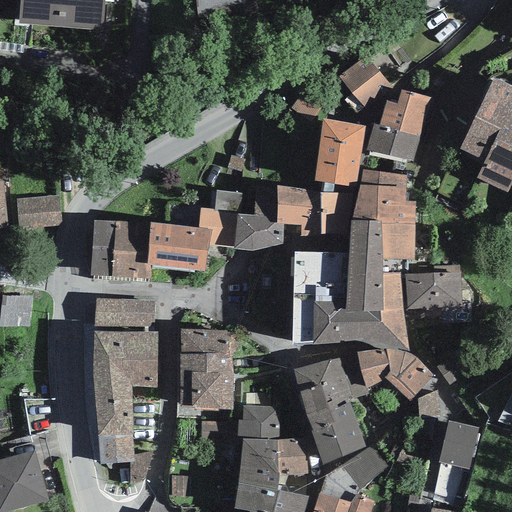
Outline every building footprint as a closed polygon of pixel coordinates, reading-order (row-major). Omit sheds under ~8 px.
[(104,0),(19,0),(18,24),(102,31),(104,0)] [(256,0),(194,0),(196,18),(257,13),(256,0)] [(366,56),(339,77),(365,109),(391,88),(366,56)] [(511,88),(492,79),(459,150),(485,162),(509,109),(511,110),(511,88)] [(431,98),(401,90),(397,104),(386,101),(378,126),(421,137),(431,98)] [(511,110),(509,109),(485,162),(476,179),(507,193),(511,182),(511,110)] [(323,120),(314,181),(355,187),(364,126),(323,120)] [(378,126),(373,124),(366,151),(412,163),(421,137),(378,126)] [(363,170),(356,199),(404,202),(406,176),(363,170)] [(242,215),(237,215),(233,247),(233,249),(251,252),(282,243),(283,237),(284,224),(275,223),(276,185),(256,184),(254,215),(242,215)] [(320,193),(276,185),(275,223),(284,224),(283,237),(320,237),(319,234),(320,193)] [(214,210),(200,208),(198,228),(211,229),(208,246),(233,247),(237,215),(242,215),(245,194),(216,190),(214,210)] [(346,194),(320,193),(319,234),(345,235),(346,194)] [(58,195),(15,199),(18,228),(61,224),(58,195)] [(404,202),(356,199),(350,221),(380,222),(381,259),(407,260),(414,261),(414,202),(404,202)] [(115,221),(93,221),(90,277),(149,279),(150,265),(147,264),(150,223),(115,221)] [(407,260),(381,259),(380,222),(350,221),(348,253),(346,302),(345,313),(383,311),(382,275),(400,273),(401,276),(404,275),(408,275),(407,260)] [(198,228),(150,223),(147,264),(150,265),(205,272),(208,246),(211,229),(198,228)] [(348,253),(294,253),(291,346),(312,345),(313,302),(346,302),(348,253)] [(461,307),(460,273),(459,265),(433,266),(434,274),(408,275),(404,275),(405,309),(461,307)] [(313,302),(312,345),(355,341),(361,342),(377,348),(384,349),(393,349),(400,350),(409,352),(401,276),(400,273),(382,275),(383,311),(345,313),(346,302),(313,302)] [(154,301),(95,299),(94,327),(152,327),(154,301)] [(3,332),(33,332),(33,301),(3,301),(3,332)] [(180,329),(180,354),(206,354),(226,354),(226,330),(180,329)] [(157,332),(93,332),(93,377),(97,436),(132,435),(129,386),(156,388),(157,332)] [(381,350),(356,353),(360,370),(366,389),(386,380),(409,402),(433,376),(412,355),(405,353),(397,351),(389,350),(381,350)] [(455,352),(434,368),(448,386),(468,370),(455,352)] [(360,370),(356,353),(335,359),(348,400),(368,394),(366,389),(360,370)] [(206,354),(180,354),(179,405),(175,405),(175,419),(205,419),(205,411),(206,354)] [(226,354),(206,354),(205,411),(232,411),(231,355),(226,354)] [(335,359),(293,370),(299,393),(311,432),(352,414),(348,400),(335,359)] [(437,391),(417,399),(419,416),(438,415),(437,391)] [(279,408),(242,407),(242,420),(237,420),(237,440),(242,440),(276,440),(278,440),(279,408)] [(352,414),(311,432),(322,465),(365,448),(352,414)] [(477,428),(448,421),(438,463),(468,470),(477,428)] [(203,444),(235,445),(235,428),(204,427),(203,444)] [(132,435),(97,436),(99,464),(129,463),(133,463),(133,455),(132,435)] [(278,440),(276,440),(278,477),(277,490),(305,496),(305,474),(308,474),(302,439),(278,440)] [(276,440),(242,440),(238,484),(277,490),(278,477),(276,440)] [(389,466),(374,443),(325,476),(319,493),(352,504),(356,494),(359,490),(389,466)] [(34,450),(0,459),(0,511),(7,511),(48,501),(34,450)] [(152,451),(133,455),(133,463),(129,463),(129,485),(144,481),(152,451)] [(271,511),(277,490),(238,484),(233,509),(249,511),(254,511),(271,511)] [(305,496),(277,490),(271,511),(304,511),(308,497),(305,496)] [(352,504),(319,493),(312,511),(370,511),(374,501),(356,494),(352,504)]
